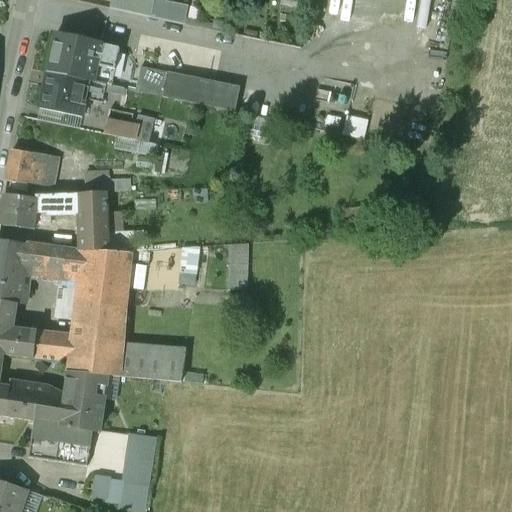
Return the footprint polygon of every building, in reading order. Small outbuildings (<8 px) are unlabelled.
[(154,1),(149,0),(111,0),(109,8),(151,17),(154,1)] [(55,35),(47,73),(89,82),(106,86),(112,87),(120,49),(55,35)] [(141,68),(136,92),(234,113),(240,90),(141,68)] [(89,82),(47,73),(39,109),(82,118),(86,99),(89,82)] [(106,86),(89,82),(86,99),(103,103),(105,91),(106,86)] [(112,87),(106,86),(105,91),(126,95),(127,91),(112,87)] [(116,138),(147,144),(152,122),(133,118),(133,114),(110,110),(105,135),(116,138)] [(147,144),(116,138),(114,149),(155,158),(158,146),(147,144)] [(33,154),(12,151),(6,181),(29,184),(30,174),(33,154)] [(47,156),(33,154),(30,174),(43,176),(47,156)] [(106,193),(81,194),(81,214),(82,252),(108,253),(106,193)] [(35,199),(4,194),(0,216),(0,226),(34,229),(36,211),(35,199)] [(81,194),(35,196),(35,199),(36,211),(46,211),(46,214),(81,214),(81,194)] [(108,237),(108,253),(132,253),(143,252),(143,236),(108,237)] [(75,252),(0,241),(0,302),(15,304),(15,303),(21,304),(22,300),(16,298),(17,295),(22,296),(23,291),(18,290),(22,269),(73,272),(75,252)] [(232,246),(229,290),(249,291),(251,244),(232,246)] [(184,245),(183,273),(201,273),(202,246),(184,245)] [(70,364),(69,374),(107,377),(120,378),(122,346),(132,253),(108,253),(75,252),(73,272),(80,273),(73,342),(70,364)] [(15,304),(0,302),(0,355),(2,355),(33,359),(37,334),(12,330),(15,304)] [(73,342),(37,334),(33,359),(58,362),(70,364),(73,342)] [(182,384),(186,353),(122,346),(120,378),(182,384)] [(0,377),(2,355),(0,355),(0,416),(20,419),(22,391),(0,387),(0,377)] [(70,364),(58,362),(57,374),(69,374),(70,364)] [(68,398),(22,391),(20,419),(35,422),(29,458),(87,468),(94,431),(100,432),(107,377),(69,374),(68,398)] [(134,511),(147,511),(158,437),(130,434),(124,483),(110,481),(110,478),(97,476),(94,498),(107,500),(107,503),(121,505),(120,510),(134,511)] [(19,511),(27,491),(0,480),(0,511),(19,511)]
